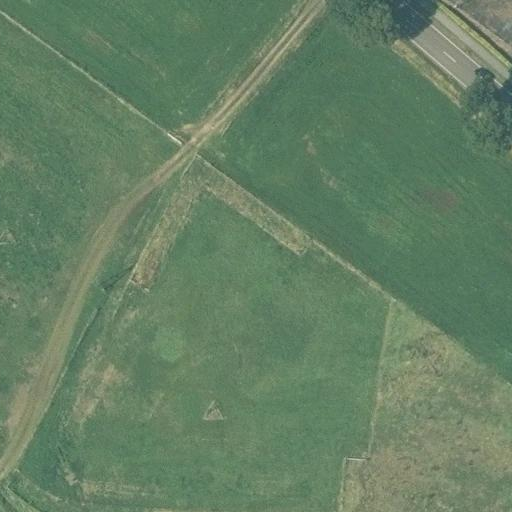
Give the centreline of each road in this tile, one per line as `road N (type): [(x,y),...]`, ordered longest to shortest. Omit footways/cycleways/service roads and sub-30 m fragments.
road 1 (track): [(323,0),(220,116),(172,134),(0,470)]
road 2 (secondary): [(381,0),(511,112)]
